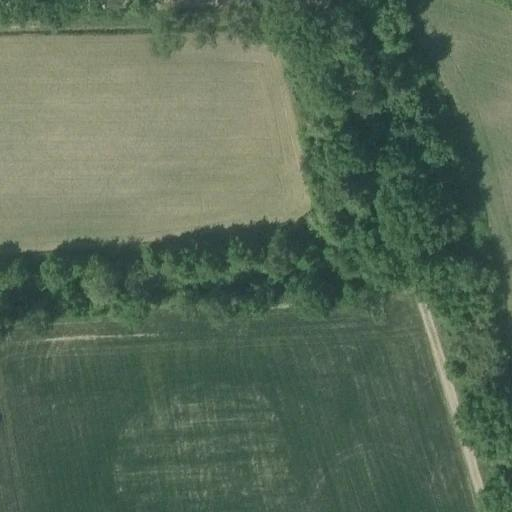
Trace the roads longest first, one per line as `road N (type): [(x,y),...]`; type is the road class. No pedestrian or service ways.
road 1 (track): [(495,511),(327,0)]
road 2 (track): [(0,4),(145,0)]
